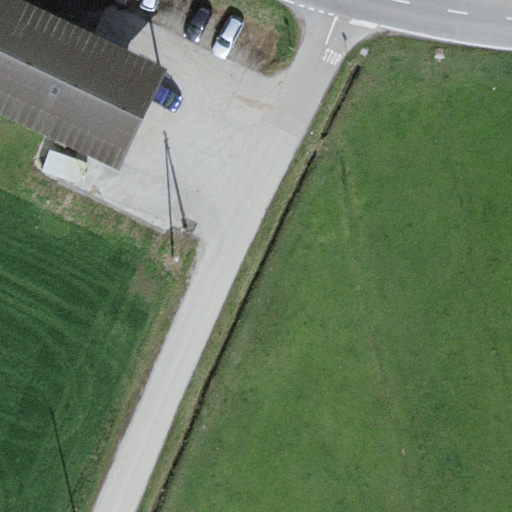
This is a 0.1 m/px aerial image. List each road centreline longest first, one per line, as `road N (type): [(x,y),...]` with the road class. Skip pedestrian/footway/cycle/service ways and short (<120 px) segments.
road 1 (unclassified): [(343,0),(121,511)]
road 2 (tertiary): [(391,0),(511,19)]
